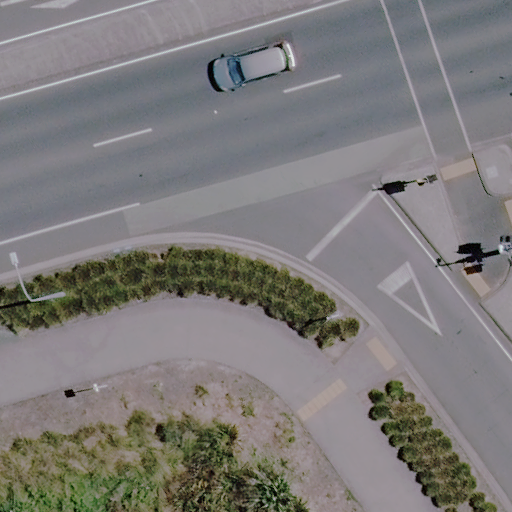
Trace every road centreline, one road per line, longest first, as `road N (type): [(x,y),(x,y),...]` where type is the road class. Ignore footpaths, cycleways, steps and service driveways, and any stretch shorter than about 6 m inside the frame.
road 1 (secondary): [(511,440),(423,321),(338,228),(214,183),(69,165)]
road 2 (secondary): [(511,37),(69,165)]
